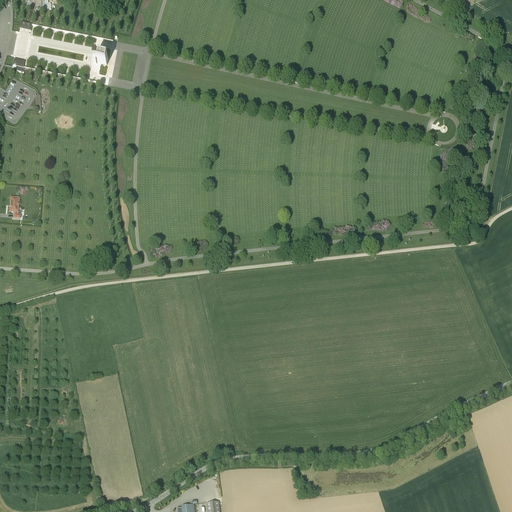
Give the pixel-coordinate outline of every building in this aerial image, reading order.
[(30,31),(32,25),(21,23),(20,29),(30,31)] [(94,57),(93,63),(100,65),(106,66),(108,60),(101,58),(94,57)] [(23,69),(24,62),(14,60),(12,67),(16,67),(15,72),(20,73),(21,68),(23,69)] [(38,102),(45,106),(46,104),(44,102),(46,100),(41,97),(38,102)] [(19,198),(15,198),(10,198),(9,212),(14,213),(13,218),(20,219),(20,213),(18,213),(19,198)] [(219,511),(219,502),(207,504),(207,511),(219,511)]
